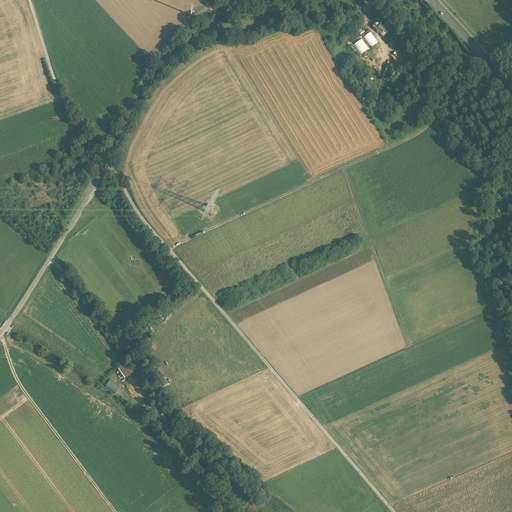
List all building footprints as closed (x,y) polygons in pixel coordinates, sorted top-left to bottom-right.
[(377,22),(372,26),(381,35),(387,29),(379,20),(377,22)] [(363,35),(372,47),(379,41),(370,29),(363,35)] [(133,372),(126,363),(118,369),(124,378),(133,372)] [(190,415),(194,411),(189,405),(184,410),(190,415)] [(166,417),(163,414),(159,418),(165,425),(169,422),(165,418),(166,417)] [(165,425),(159,418),(154,422),(169,439),(175,434),(169,428),(168,429),(165,425)]
